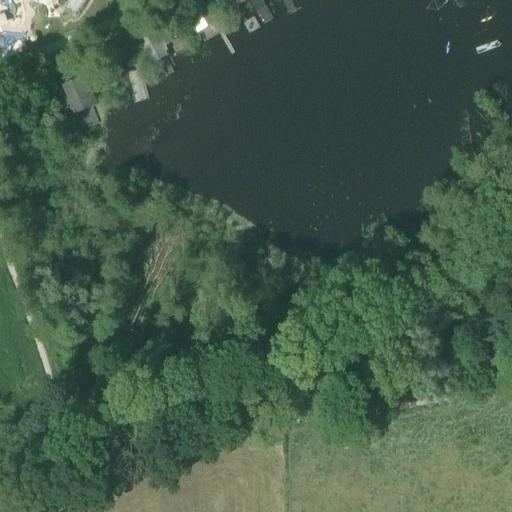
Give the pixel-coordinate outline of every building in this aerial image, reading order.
[(186,14),(197,33),(200,31),(196,23),(208,16),(198,0),(181,0),(189,12),(186,14)] [(228,0),(216,0),(214,2),(218,9),(230,2),(228,0)] [(153,24),(163,44),(178,36),(169,16),(153,24)] [(196,23),(200,31),(212,24),(208,16),(196,23)] [(129,39),(143,68),(151,64),(147,57),(161,49),(150,28),(129,39)] [(106,72),(109,81),(125,76),(116,47),(100,53),(102,60),(99,62),(100,65),(103,64),(106,72)] [(147,57),(151,64),(165,56),(161,49),(147,57)] [(88,100),(91,108),(97,106),(86,78),(80,80),(88,100)] [(80,80),(64,87),(72,107),(88,100),(80,80)] [(73,111),(72,107),(64,87),(60,88),(69,112),(73,111)] [(72,107),(73,111),(77,121),(94,114),(91,108),(88,100),(72,107)]
